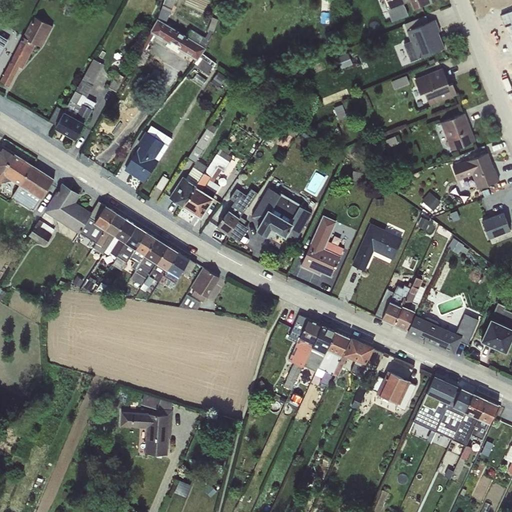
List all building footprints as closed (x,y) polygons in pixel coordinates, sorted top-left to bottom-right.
[(383,0),(391,21),(407,15),(402,1),(405,0),(411,0),(414,8),(429,2),(428,0),(383,0)] [(0,75),(0,80),(11,86),(34,43),(41,47),(54,23),(34,12),(0,75)] [(150,31),(197,56),(211,37),(193,25),(189,32),(159,14),(150,31)] [(406,26),(419,58),(447,49),(434,18),(406,26)] [(0,55),(11,38),(0,31),(0,55)] [(209,70),(216,62),(203,51),(196,60),(209,70)] [(351,53),(340,55),(342,65),(353,63),(351,53)] [(54,126),(76,136),(105,85),(117,89),(123,74),(95,57),(54,126)] [(427,87),(433,103),(461,93),(455,75),(448,76),(441,64),(414,76),(420,90),(427,87)] [(408,74),(393,78),(395,86),(410,82),(408,74)] [(440,119),(452,149),(478,141),(466,109),(440,119)] [(123,167),(144,181),(173,136),(151,122),(123,167)] [(0,172),(12,180),(16,183),(29,162),(2,145),(0,148),(0,172)] [(168,197),(202,216),(222,186),(216,182),(234,156),(220,147),(205,172),(194,165),(183,176),(168,197)] [(471,171),(479,188),(500,182),(489,151),(453,163),(457,174),(471,171)] [(29,162),(16,183),(19,185),(27,190),(41,199),(42,199),(55,179),(29,162)] [(12,180),(0,172),(0,184),(2,182),(3,182),(12,180)] [(92,213),(91,212),(76,202),(81,194),(62,183),(44,211),(78,234),(89,217),(92,213)] [(22,198),(27,190),(19,185),(11,196),(32,211),(36,207),(22,198)] [(315,211),(268,186),(250,215),(258,220),(254,227),(273,237),(277,230),(298,241),(315,211)] [(22,198),(36,207),(41,199),(27,190),(22,198)] [(435,209),(442,198),(430,190),(423,201),(435,209)] [(213,227),(226,236),(250,202),(237,193),(213,227)] [(92,213),(89,217),(95,221),(105,205),(99,201),(91,212),(92,213)] [(94,222),(104,229),(116,212),(105,205),(95,221),(94,222)] [(502,209),(479,217),(486,236),(509,227),(502,209)] [(116,212),(104,229),(115,236),(126,218),(116,212)] [(337,220),(324,214),(300,263),(331,277),(345,248),(329,239),(337,220)] [(126,218),(115,236),(125,242),(136,225),(126,218)] [(36,224),(28,235),(45,247),(55,234),(53,232),(55,230),(39,220),(36,224)] [(92,240),(96,243),(104,229),(94,222),(85,237),(92,240)] [(371,222),(352,265),(366,270),(374,250),(393,258),(402,236),(371,222)] [(136,225),(125,242),(135,248),(146,231),(136,225)] [(104,229),(96,243),(101,246),(105,249),(115,236),(104,229)] [(146,231),(135,248),(145,255),(156,238),(146,231)] [(115,236),(105,249),(110,252),(116,256),(125,242),(115,236)] [(92,240),(85,237),(83,240),(93,247),(96,243),(92,240)] [(145,255),(157,263),(168,245),(156,238),(145,255)] [(125,242),(116,256),(122,260),(126,263),(135,248),(125,242)] [(96,243),(93,247),(103,254),(104,252),(105,249),(101,246),(96,243)] [(157,263),(167,269),(178,252),(168,245),(157,263)] [(135,248),(126,263),(133,267),(135,269),(145,255),(135,248)] [(105,249),(104,252),(112,258),(109,261),(112,263),(116,256),(110,252),(105,249)] [(167,269),(178,277),(181,272),(189,259),(178,252),(167,269)] [(145,255),(135,269),(134,271),(140,275),(146,279),(152,270),(157,263),(145,255)] [(189,259),(181,272),(188,276),(196,263),(189,259)] [(146,279),(144,283),(142,285),(140,288),(146,291),(149,286),(151,283),(156,286),(158,282),(159,281),(167,269),(157,263),(152,270),(146,279)] [(195,289),(206,297),(208,297),(220,278),(203,267),(191,287),(195,289)] [(158,282),(156,286),(161,290),(165,285),(171,288),(174,283),(178,277),(167,269),(159,281),(158,282)] [(140,275),(134,271),(130,278),(142,285),(144,283),(146,279),(140,275)] [(380,318),(454,353),(459,341),(469,345),(480,319),(464,312),(456,332),(414,314),(415,308),(410,306),(422,277),(416,274),(412,282),(398,285),(380,318)] [(77,276),(72,283),(79,287),(84,280),(77,276)] [(90,276),(82,289),(89,293),(97,280),(90,276)] [(206,297),(195,289),(191,295),(203,302),(206,297)] [(186,294),(178,307),(197,310),(201,304),(186,294)] [(480,338),(506,350),(511,337),(511,311),(505,308),(505,304),(498,302),(480,338)] [(299,338),(308,318),(299,314),(294,325),(299,338)] [(299,338),(313,344),(322,324),(308,318),(299,338)] [(313,344),(302,366),(316,372),(318,367),(327,348),(334,331),(322,324),(313,344)] [(334,331),(327,348),(341,355),(342,353),(349,337),(334,331)] [(343,354),(347,356),(359,361),(366,364),(367,362),(374,348),(374,347),(351,337),(343,354)] [(313,344),(299,338),(288,360),(294,362),(286,379),(283,386),(291,390),(295,382),(302,366),(313,344)] [(327,348),(318,367),(325,370),(320,382),(316,388),(319,390),(313,402),(319,405),(328,385),(333,373),(341,355),(327,348)] [(374,348),(367,362),(377,366),(384,353),(374,348)] [(341,355),(333,373),(338,376),(347,356),(343,354),(342,353),(341,355)] [(366,364),(359,361),(354,373),(361,376),(366,364)] [(390,368),(400,373),(404,366),(394,361),(390,368)] [(384,378),(378,392),(398,402),(400,403),(411,381),(388,370),(384,378)] [(437,397),(445,380),(434,374),(413,420),(430,429),(432,424),(435,417),(429,414),(437,397)] [(379,375),(372,389),(378,392),(384,378),(379,375)] [(445,380),(437,397),(449,403),(457,385),(445,380)] [(411,381),(400,403),(398,402),(396,406),(405,409),(416,384),(411,381)] [(452,406),(464,411),(473,393),(461,387),(452,406)] [(357,393),(351,407),(357,410),(363,395),(357,393)] [(473,393),(464,411),(478,418),(487,399),(473,393)] [(435,417),(432,424),(430,429),(425,440),(431,442),(437,429),(437,427),(446,409),(449,404),(449,403),(437,397),(429,414),(435,417)] [(487,399),(478,418),(489,423),(498,404),(487,399)] [(437,427),(437,429),(441,430),(440,432),(439,436),(452,442),(454,437),(457,428),(464,411),(452,406),(449,404),(446,409),(437,427)] [(171,410),(121,408),(120,426),(147,427),(146,455),(169,456),(171,410)] [(457,428),(454,437),(459,440),(458,441),(466,445),(471,433),(478,418),(464,411),(457,428)] [(478,418),(471,433),(475,436),(482,439),(489,423),(478,418)] [(471,447),(466,445),(460,457),(450,478),(455,481),(466,459),(471,447)] [(311,472),(304,485),(310,487),(316,474),(311,472)] [(209,483),(203,489),(210,497),(216,491),(209,483)] [(381,489),(370,511),(379,511),(389,493),(381,489)]
